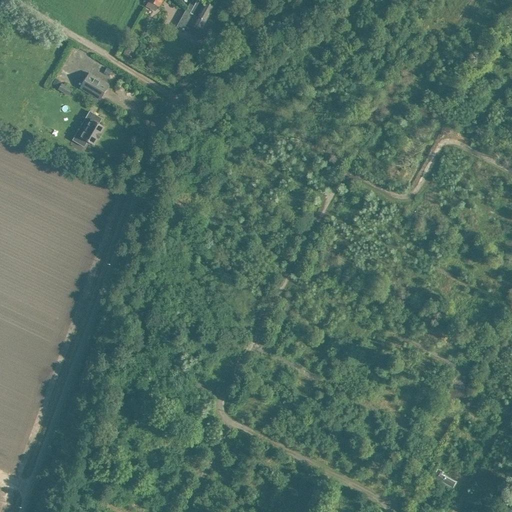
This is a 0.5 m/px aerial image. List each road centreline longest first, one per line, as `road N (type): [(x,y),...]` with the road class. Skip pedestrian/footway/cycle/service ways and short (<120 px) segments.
road 1 (unclassified): [(18,511),(165,120),(189,89),(293,0)]
road 2 (unknown): [(0,1),(173,107)]
